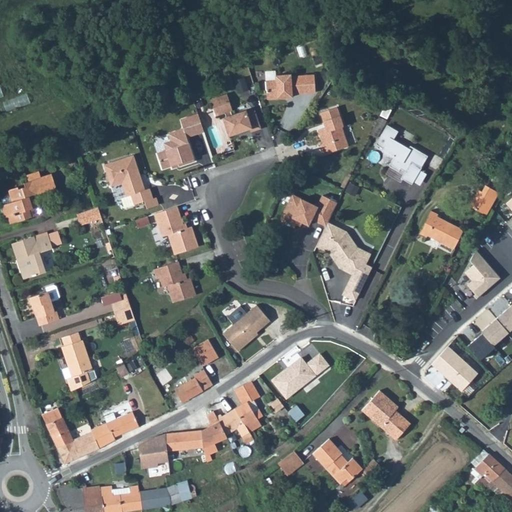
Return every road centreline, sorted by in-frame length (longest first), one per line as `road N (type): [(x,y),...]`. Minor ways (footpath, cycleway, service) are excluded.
road 1 (residential): [(38,479),(220,391),(298,335),(326,329)]
road 2 (residential): [(286,151),(220,174),(209,203),(236,274),(320,312),(326,329)]
road 3 (residential): [(406,376),(508,275),(505,247)]
road 4 (residential): [(406,376),(511,464)]
